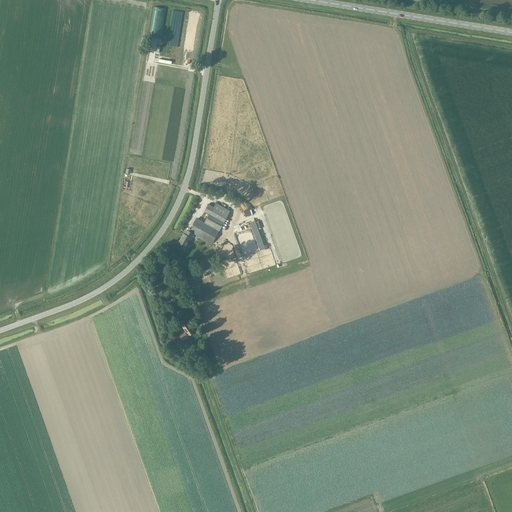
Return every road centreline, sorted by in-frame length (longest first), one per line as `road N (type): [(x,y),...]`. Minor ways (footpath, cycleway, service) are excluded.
road 1 (unclassified): [(0,333),(101,292),(169,221),(188,173),(217,0)]
road 2 (tertiary): [(511,32),(308,0)]
